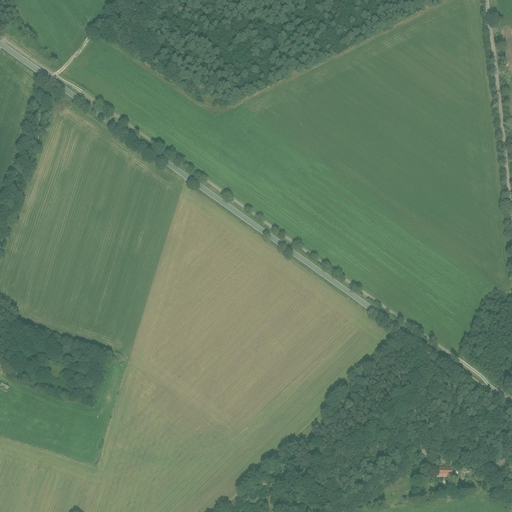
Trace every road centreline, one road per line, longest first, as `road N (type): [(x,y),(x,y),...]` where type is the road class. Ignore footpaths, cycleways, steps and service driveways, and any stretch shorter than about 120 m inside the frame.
road 1 (tertiary): [(0,45),(511,409)]
road 2 (track): [(447,0),(220,110),(96,39)]
road 3 (track): [(511,210),(487,0)]
road 4 (track): [(49,79),(0,246)]
road 5 (track): [(442,359),(419,416),(419,441),(430,460),(451,463)]
